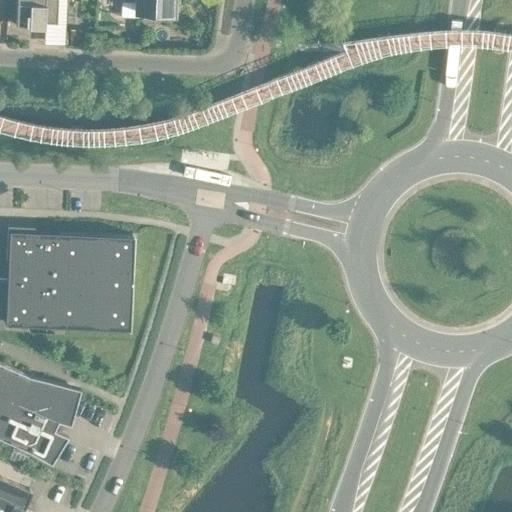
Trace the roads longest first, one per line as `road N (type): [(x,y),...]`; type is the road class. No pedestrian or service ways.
road 1 (residential): [(99,511),(166,348),(209,196)]
road 2 (residential): [(0,57),(197,66),(228,61),(237,48)]
road 3 (primary): [(358,247),(360,290),(390,361),(360,475)]
road 4 (unclassified): [(209,196),(111,179),(0,175)]
road 5 (primary): [(422,493),(440,471),(486,344)]
road 6 (unclassified): [(367,216),(249,195),(216,197)]
road 7 (primary): [(422,493),(423,467),(466,348)]
road 8 (unclassified): [(216,197),(258,221),(358,247)]
road 9 (primary): [(414,334),(360,475)]
road 10 (primary): [(450,161),(386,218),(373,255)]
